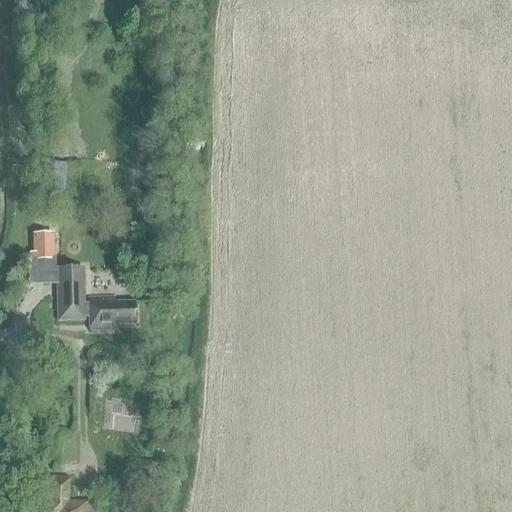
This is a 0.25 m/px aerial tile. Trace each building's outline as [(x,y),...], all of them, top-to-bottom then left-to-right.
[(142,195),(139,207),(146,209),(148,203),(153,204),(155,198),(142,195)] [(152,209),(148,220),(160,223),(163,212),(152,209)] [(33,262),(53,262),(53,237),(32,237),(33,262)] [(57,322),(83,322),(83,320),(88,320),(89,333),(115,332),(115,326),(135,326),(134,303),(117,303),(117,300),(87,301),(87,305),(84,305),(83,272),(56,272),(57,322)] [(109,399),(108,431),(143,432),(144,400),(109,399)] [(135,491),(154,495),(160,465),(141,461),(135,491)] [(89,511),(90,504),(67,504),(68,481),(45,480),(43,511),(89,511)]
